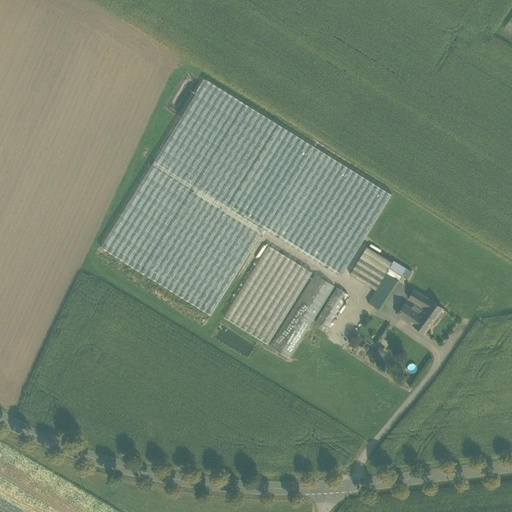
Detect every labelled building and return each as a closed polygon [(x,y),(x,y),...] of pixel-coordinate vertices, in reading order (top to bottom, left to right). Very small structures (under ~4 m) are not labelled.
[(198,78),(185,69),(164,102),(177,111),(198,78)] [(390,192),(204,76),(100,245),(209,313),(263,226),(340,274),(390,192)] [(267,243),(223,314),(267,341),(311,270),(267,243)] [(391,260),(365,244),(348,272),(374,287),(385,270),(391,260)] [(404,266),(392,258),(391,260),(385,270),(397,277),(404,266)] [(314,271),(269,344),(288,356),(333,284),(314,271)] [(386,272),(367,300),(379,307),(397,279),(386,272)] [(336,285),(314,319),(326,326),(347,292),(336,285)] [(430,298),(412,288),(408,296),(424,306),(430,298)] [(412,323),(423,331),(441,306),(430,298),(424,306),(419,313),(412,323)] [(419,313),(403,302),(396,312),(412,323),(419,313)] [(254,341),(220,320),(212,333),(247,354),(254,341)]
